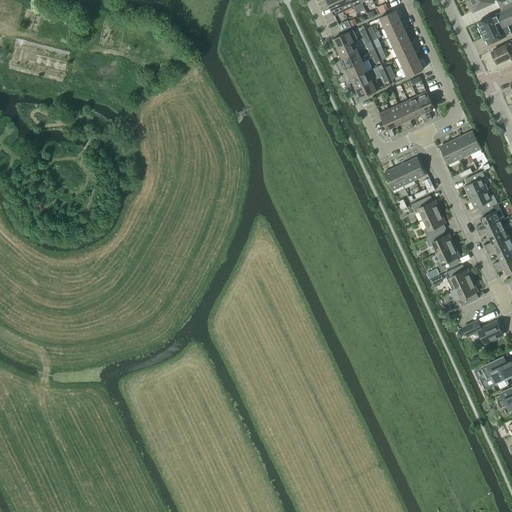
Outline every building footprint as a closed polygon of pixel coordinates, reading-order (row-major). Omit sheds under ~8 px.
[(326,0),(334,16),(344,11),(338,0),(326,0)] [(338,0),(344,11),(353,7),(349,0),(338,0)] [(494,2),(492,0),(469,0),(466,2),(470,10),(472,9),(473,12),(494,2)] [(511,0),(497,0),(496,0),(501,11),(511,6),(511,0)] [(386,3),(377,7),(380,14),(389,9),(386,3)] [(511,23),(511,7),(488,19),(488,18),(478,23),(480,27),(479,28),(483,38),(485,37),(488,44),(511,33),(508,26),(511,23)] [(385,28),(400,21),(395,11),(380,18),(385,28)] [(355,18),(349,21),(351,27),(355,25),(357,24),(355,18)] [(390,38),(405,31),(400,21),(385,28),(390,38)] [(333,39),(338,49),(353,42),(358,40),(354,31),(349,33),(349,32),(333,39)] [(394,47),(409,40),(405,31),(390,38),(394,47)] [(399,57),(414,50),(409,40),(394,47),(399,57)] [(343,59),(358,52),(353,42),(338,49),(343,59)] [(511,48),(510,43),(491,52),(497,63),(511,56),(511,48)] [(403,67),(418,60),(414,50),(399,57),(403,67)] [(347,69),(363,62),(358,52),(343,59),(347,69)] [(403,67),(408,77),(423,70),(418,60),(403,67)] [(352,79),(367,72),(363,62),(347,69),(352,79)] [(356,89),(372,82),(367,72),(352,79),(356,89)] [(419,77),(415,79),(416,81),(419,83),(420,85),(422,85),(423,85),(419,77)] [(409,81),(403,84),(406,91),(412,88),(409,81)] [(356,89),(361,99),(376,92),(372,82),(356,89)] [(428,121),(432,119),(428,111),(434,108),(426,92),(417,97),(428,121)] [(428,121),(417,97),(408,101),(415,117),(421,115),(424,122),(428,121)] [(410,129),(413,127),(410,120),(415,117),(408,101),(399,105),(410,129)] [(410,129),(399,105),(389,109),(397,126),(402,123),(406,131),(410,129)] [(391,138),(395,136),(391,128),(397,126),(389,109),(380,114),(391,138)] [(470,154),(481,149),(473,131),(462,136),(470,154)] [(459,159),(470,154),(462,136),(451,141),(459,159)] [(448,165),(459,159),(451,141),(440,147),(448,165)] [(414,181),(426,175),(417,157),(406,163),(414,181)] [(404,186),(414,181),(406,163),(395,168),(404,186)] [(392,191),(404,186),(395,168),(384,173),(392,191)] [(469,197),(487,189),(482,178),(485,177),(482,171),(465,179),(468,185),(464,186),(469,197)] [(425,190),(420,192),(422,196),(427,194),(435,190),(429,179),(423,181),(427,189),(425,190)] [(490,195),(487,189),(469,197),(475,209),(478,207),(481,212),(497,204),(493,194),(490,195)] [(428,204),(425,198),(412,205),(416,212),(420,212),(423,220),(441,212),(435,200),(428,204)] [(401,210),(407,207),(403,199),(398,202),(401,210)] [(501,221),(504,219),(497,204),(481,212),(483,217),(481,218),(483,224),(476,227),(478,231),(501,220),(501,221)] [(440,233),(441,232),(439,226),(446,223),(441,212),(423,220),(427,228),(424,230),(427,237),(428,238),(439,232),(440,233)] [(490,237),(506,230),(501,221),(501,220),(478,231),(480,236),(487,232),(490,237)] [(486,250),(510,239),(506,230),(490,237),(492,242),(484,246),(486,250)] [(442,238),(440,233),(439,232),(428,238),(427,237),(426,238),(429,246),(434,246),(437,254),(454,246),(449,234),(442,238)] [(511,237),(510,239),(486,250),(488,254),(496,251),(498,256),(511,249),(511,237)] [(455,265),(452,260),(460,257),(454,246),(437,254),(441,261),(438,264),(442,272),(446,270),(456,265),(457,265),(457,264),(455,265)] [(495,268),(511,260),(511,249),(498,256),(501,260),(493,264),(495,268)] [(511,278),(511,260),(495,268),(497,273),(505,269),(507,274),(509,273),(511,278)] [(458,267),(444,273),(448,281),(452,290),(456,288),(473,280),(468,269),(461,272),(458,267)] [(452,290),(450,291),(454,300),(457,299),(460,307),(474,301),(471,295),(478,291),(473,280),(456,288),(452,290)] [(482,328),(478,321),(464,328),(467,336),(473,333),(481,336),(484,344),(503,335),(497,321),(482,328)] [(497,382),(500,388),(507,385),(506,382),(511,377),(511,376),(511,375),(511,362),(511,361),(510,361),(507,363),(504,357),(487,365),(488,366),(482,369),(487,379),(493,376),(496,382),(497,382)] [(495,397),(500,407),(507,404),(510,411),(511,409),(511,387),(500,393),(501,394),(495,397)]
